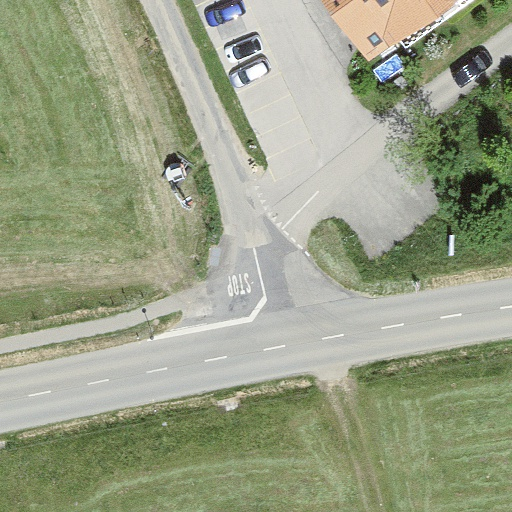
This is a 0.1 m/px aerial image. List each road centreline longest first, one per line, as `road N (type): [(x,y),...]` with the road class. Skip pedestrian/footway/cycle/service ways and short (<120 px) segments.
road 1 (residential): [(511,54),(255,247)]
road 2 (secondary): [(0,404),(278,348)]
road 3 (track): [(0,347),(175,304),(263,293)]
road 4 (residential): [(158,0),(255,247)]
road 5 (secondary): [(278,348),(511,307)]
